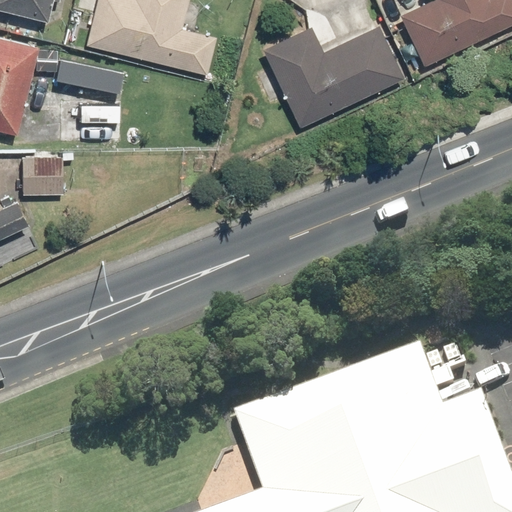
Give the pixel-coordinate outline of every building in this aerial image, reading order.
[(57,0),(0,0),(0,2),(54,15),(57,0)] [(93,0),(84,38),(210,70),(218,37),(180,27),(187,0),(93,0)] [(511,0),(425,0),(405,8),(426,56),(511,19),(511,0)] [(312,24),(266,46),(303,124),(408,74),(385,25),(326,53),(312,24)] [(39,40),(0,30),(0,123),(17,128),(39,40)] [(127,107),(64,105),(63,142),(126,143),(127,107)] [(66,152),(24,151),(23,190),(65,191),(66,152)] [(0,233),(30,219),(20,197),(0,206),(0,233)] [(445,410),(421,344),(236,411),(263,486),(199,509),(200,511),(511,511),(511,472),(484,396),(445,410)]
